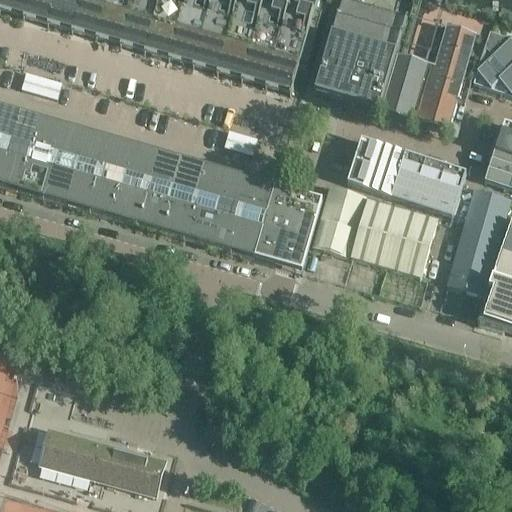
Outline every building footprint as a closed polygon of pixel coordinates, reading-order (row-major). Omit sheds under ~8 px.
[(4,0),(2,9),(26,16),(30,0),(4,0)] [(30,0),(26,16),(50,23),(56,0),(30,0)] [(56,0),(50,23),(75,30),(83,0),(56,0)] [(83,0),(75,30),(99,37),(109,0),(83,0)] [(109,0),(99,37),(123,44),(135,0),(109,0)] [(135,0),(123,44),(147,51),(161,0),(135,0)] [(161,0),(147,51),(171,58),(187,0),(161,0)] [(187,0),(171,58),(196,65),(214,0),(187,0)] [(214,0),(196,65),(220,71),(240,0),(214,0)] [(240,0),(220,71),(244,78),(266,0),(240,0)] [(266,0),(244,78),(268,85),(292,0),(266,0)] [(292,0),(268,85),(294,93),(309,37),(320,0),(292,0)] [(315,98),(381,118),(398,61),(410,22),(344,2),(315,98)] [(449,137),(477,40),(446,31),(435,71),(398,61),(381,118),(449,137)] [(511,47),(490,40),(474,89),(511,102),(511,47)] [(28,76),(24,91),(59,101),(63,85),(28,76)] [(208,173),(124,150),(0,114),(0,191),(200,249),(275,270),(290,274),(302,278),(323,207),(310,203),(208,173)] [(511,130),(505,128),(485,187),(511,195),(511,130)] [(398,182),(405,161),(406,160),(362,145),(355,168),(398,182)] [(413,210),(426,168),(427,166),(406,160),(405,161),(398,182),(392,203),(413,210)] [(434,217),(447,175),(448,173),(427,166),(426,168),(413,210),(434,217)] [(392,203),(398,182),(355,168),(348,189),(392,203)] [(453,223),(466,181),(467,179),(448,173),(447,175),(434,217),(453,223)] [(349,263),(366,203),(330,193),(313,252),(349,263)] [(485,302),(511,206),(474,196),(447,291),(485,302)] [(421,284),(438,226),(368,206),(352,264),(421,284)] [(511,228),(491,288),(478,329),(504,337),(511,339),(511,228)] [(46,432),(55,401),(40,397),(32,427),(46,432)] [(41,471),(156,502),(166,468),(50,436),(41,471)]
